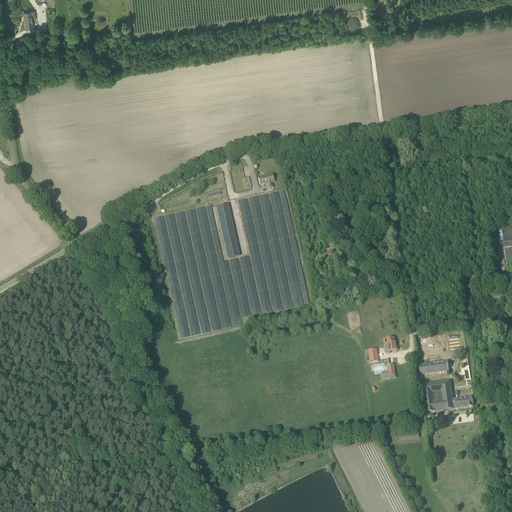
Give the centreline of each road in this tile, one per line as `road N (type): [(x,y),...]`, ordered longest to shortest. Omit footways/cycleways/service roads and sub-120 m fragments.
road 1 (unclassified): [(470,411),(420,418),(382,134)]
road 2 (unclassified): [(70,245),(227,158),(382,134)]
road 3 (unclassified): [(70,245),(17,160),(1,0)]
road 4 (track): [(183,454),(420,418)]
road 5 (track): [(183,454),(0,475)]
road 6 (unclassified): [(364,0),(382,134)]
road 7 (unclassified): [(382,134),(511,117)]
road 8 (track): [(68,511),(183,454)]
